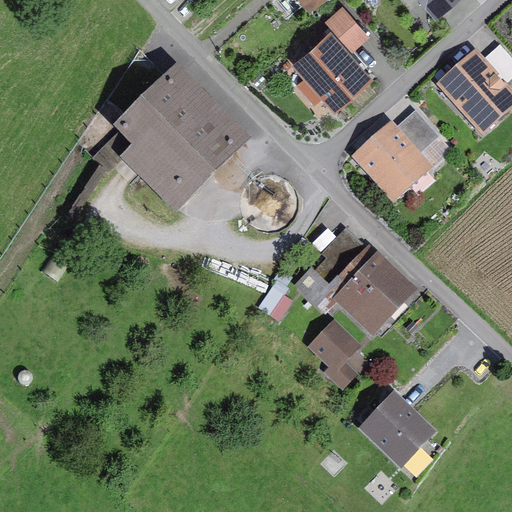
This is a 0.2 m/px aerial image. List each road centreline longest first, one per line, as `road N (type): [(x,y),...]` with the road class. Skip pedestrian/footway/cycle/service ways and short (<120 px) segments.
road 1 (residential): [(312,165),(511,361)]
road 2 (residential): [(500,0),(312,165)]
road 3 (residential): [(146,0),(312,165)]
